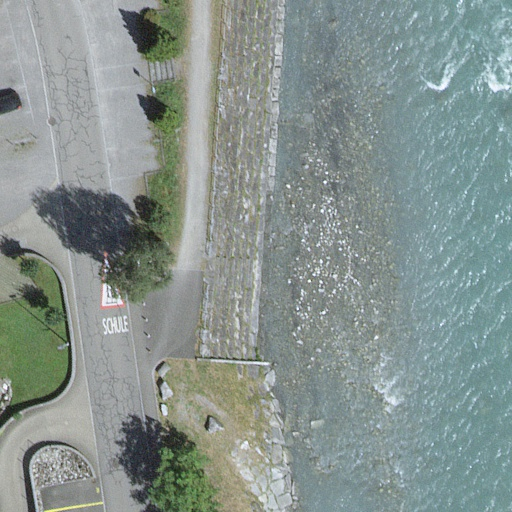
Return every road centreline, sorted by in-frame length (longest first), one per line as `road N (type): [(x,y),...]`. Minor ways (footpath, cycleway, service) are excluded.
road 1 (tertiary): [(51,0),(130,511)]
road 2 (track): [(111,377),(143,369),(186,310),(201,0)]
